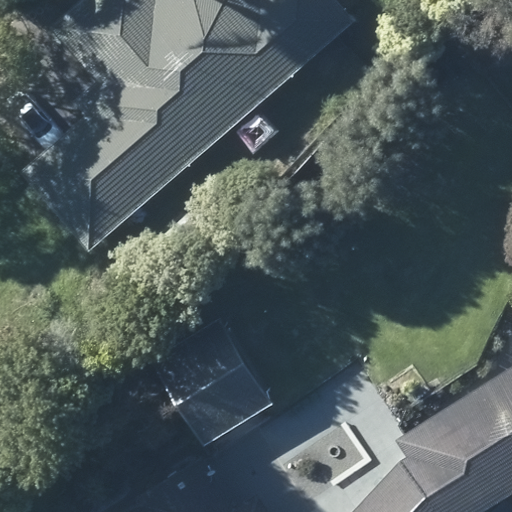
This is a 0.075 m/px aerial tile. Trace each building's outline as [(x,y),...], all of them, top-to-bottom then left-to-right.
[(355,19),(338,0),(84,0),(53,26),(102,82),(81,99),(92,113),(26,171),(92,246),(355,19)] [(379,355),(406,394),(436,374),(432,368),(472,340),(452,312),(414,339),(411,335),(379,355)] [(273,403),(222,319),(155,360),(205,443),(273,403)] [(412,453),(450,511),(483,511),(511,493),(511,366),(435,417),(402,438),(412,453)] [(450,511),(412,453),(357,511),(273,511),(261,493),(236,508),(204,457),(143,496),(146,502),(129,511),(450,511)]
